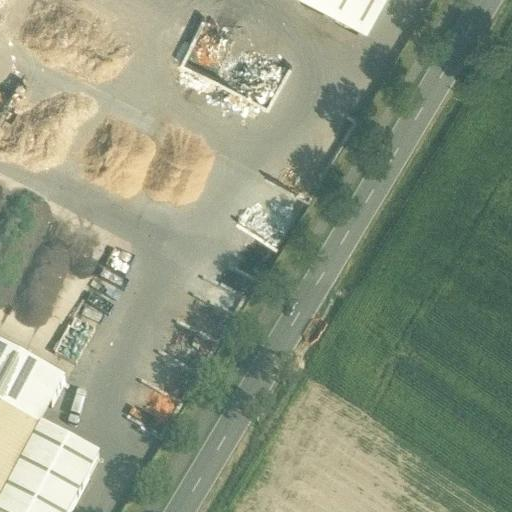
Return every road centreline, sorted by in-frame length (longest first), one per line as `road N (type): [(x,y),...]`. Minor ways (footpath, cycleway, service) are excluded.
road 1 (secondary): [(483,0),(176,511)]
road 2 (unknown): [(207,266),(322,72),(294,21),(257,0)]
road 3 (unknown): [(92,511),(127,402),(207,266)]
road 4 (unknown): [(0,156),(207,266)]
